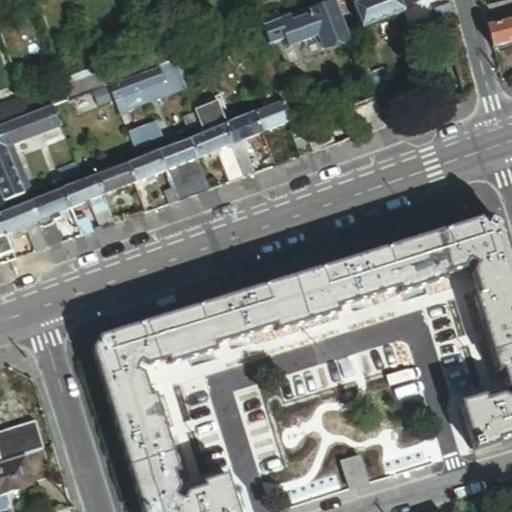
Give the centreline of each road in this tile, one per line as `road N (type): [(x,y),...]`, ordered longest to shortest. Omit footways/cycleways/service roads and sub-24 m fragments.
road 1 (tertiary): [(495,136),(34,299)]
road 2 (residential): [(34,299),(99,511)]
road 3 (residential): [(511,470),(375,511)]
road 4 (residential): [(463,0),(495,136)]
